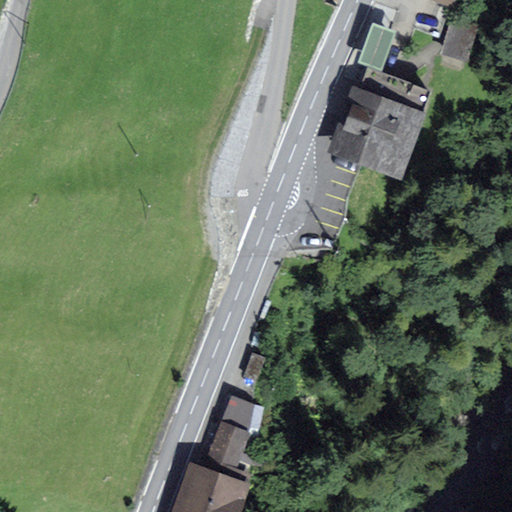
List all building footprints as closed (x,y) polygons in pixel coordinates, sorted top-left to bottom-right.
[(417,0),(443,11),(448,0),(417,0)] [(454,57),(464,23),(442,17),(432,51),(454,57)] [(395,34),(373,26),(360,60),(367,63),(381,69),(395,34)] [(367,63),(358,87),(376,94),(427,114),(435,91),(381,69),(367,63)] [(412,185),(438,118),(427,114),(376,94),(358,87),(351,85),(325,151),(412,185)] [(263,357),(250,352),(242,374),(254,379),(263,357)] [(232,400),(222,425),(245,434),(254,437),(264,412),(232,400)] [(222,425),(207,462),(231,471),(245,434),(222,425)] [(187,462),(169,511),(235,511),(245,482),(187,462)]
